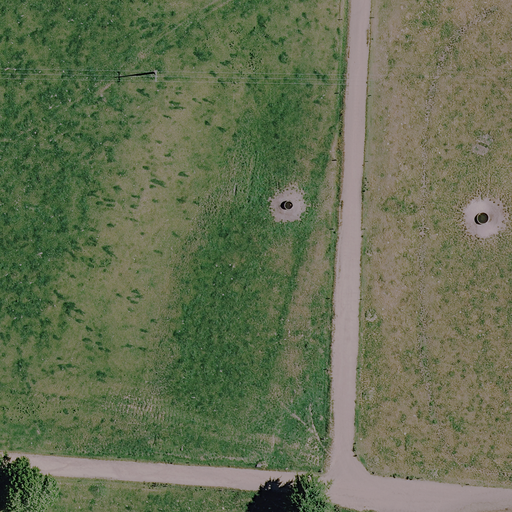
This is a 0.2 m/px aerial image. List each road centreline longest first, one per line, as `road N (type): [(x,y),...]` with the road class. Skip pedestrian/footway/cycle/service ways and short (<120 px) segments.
road 1 (track): [(361,473),(368,0)]
road 2 (track): [(361,473),(0,451)]
